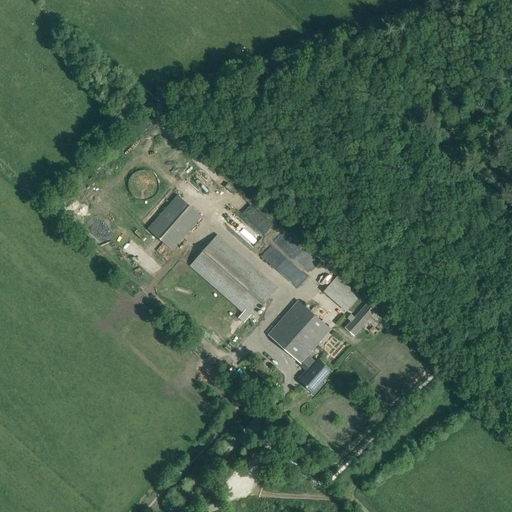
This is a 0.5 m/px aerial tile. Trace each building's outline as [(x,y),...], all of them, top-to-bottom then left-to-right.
[(201,178),(195,187),(203,192),(209,183),(201,178)] [(172,251),(201,217),(177,196),(148,230),(172,251)] [(250,320),(278,288),(217,235),(190,267),(242,313),(237,318),(244,324),(249,318),(250,320)] [(347,312),(360,296),(338,276),(324,292),(347,312)] [(331,330),(298,301),(267,335),(301,365),(302,363),(310,369),(299,382),(314,395),(324,384),(322,383),(332,371),(318,359),(316,362),(308,356),(331,330)] [(347,319),(350,322),(345,328),(354,336),(376,312),(367,303),(354,317),(351,314),(347,319)] [(268,383),(275,375),(261,363),(254,371),(268,383)]
